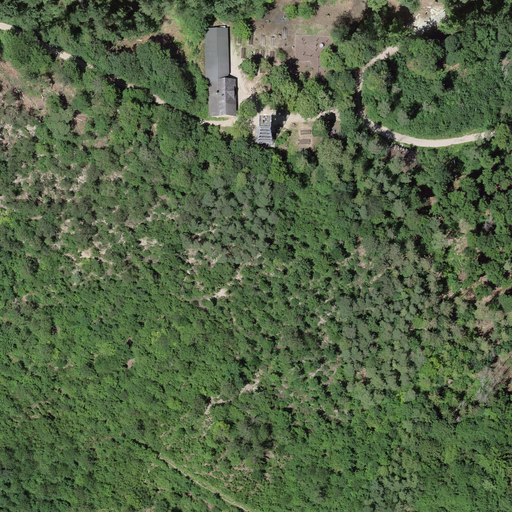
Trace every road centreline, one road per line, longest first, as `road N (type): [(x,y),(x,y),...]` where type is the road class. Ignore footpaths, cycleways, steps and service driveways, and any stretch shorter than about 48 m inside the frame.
road 1 (track): [(284,115),(236,124),(181,116),(151,94),(0,24)]
road 2 (track): [(511,128),(421,142),(363,120)]
